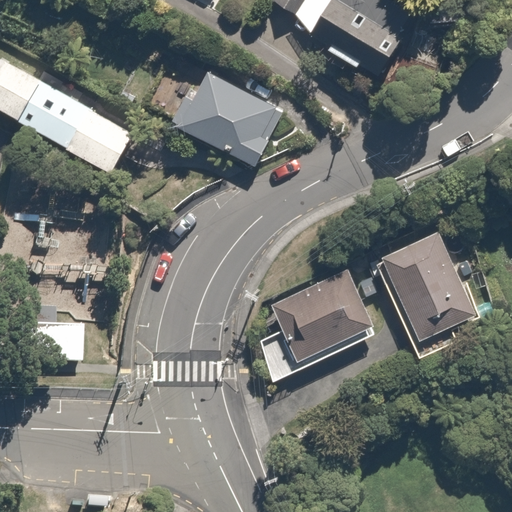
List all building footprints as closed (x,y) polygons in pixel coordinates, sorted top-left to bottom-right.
[(317,35),(313,40),(373,78),(412,17),(385,0),(279,0),(274,8),(317,35)] [(13,56),(0,80),(0,105),(122,172),(145,128),(13,56)] [(257,163),(284,115),(212,74),(185,121),(257,163)] [(448,235),(390,263),(427,342),(486,315),(448,235)] [(360,265),(277,300),(302,359),(385,323),(360,265)] [(109,500),(89,498),(88,510),(108,511),(109,500)]
